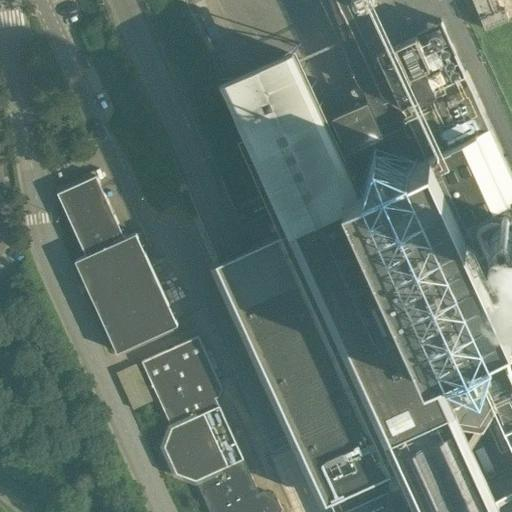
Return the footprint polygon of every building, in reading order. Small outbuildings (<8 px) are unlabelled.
[(473,0),(485,28),(508,19),(504,8),(498,11),(493,0),(473,0)] [(218,171),(185,184),(200,218),(217,253),(220,260),(210,265),(294,447),(318,500),(328,496),(399,463),(384,429),(423,411),(436,437),(446,460),(336,511),(477,511),(493,505),(459,427),(429,361),(466,345),(501,414),(487,420),(500,448),(511,443),(511,320),(503,324),(492,300),(511,291),(511,253),(506,239),(503,240),(501,240),(498,239),(496,238),(494,236),(492,234),(490,229),(490,226),(490,225),(490,224),(492,220),(495,215),(493,209),(511,200),(511,182),(465,76),(435,89),(426,67),(431,65),(420,42),(380,60),(394,90),(319,123),(288,54),(233,78),(263,147),(281,184),(242,203),(242,205),(236,208),(218,171)] [(75,141),(63,146),(66,154),(79,149),(75,141)] [(76,260),(117,351),(178,324),(137,232),(124,238),(97,175),(58,192),(87,255),(76,260)] [(199,335),(142,361),(172,426),(165,446),(177,473),(195,479),(209,511),(279,511),(281,508),(275,495),(262,490),(258,492),(215,397),(219,395),(222,388),(199,335)] [(121,367),(130,404),(149,400),(139,362),(121,367)]
